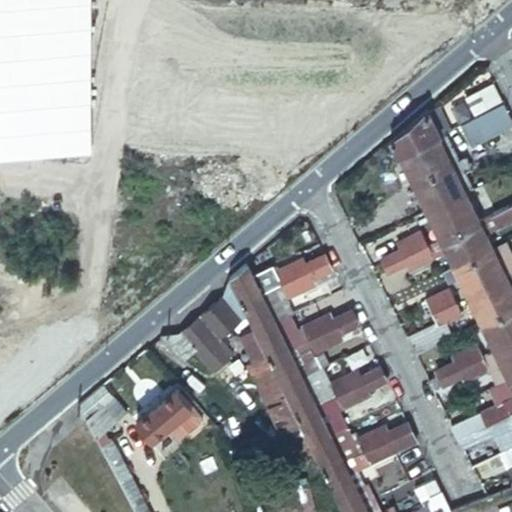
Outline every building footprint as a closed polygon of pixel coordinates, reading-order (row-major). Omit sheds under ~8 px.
[(505,101),(496,80),(467,95),(476,115),(505,101)] [(486,136),(511,124),(511,114),(505,101),(476,115),(486,136)] [(430,106),(392,138),(398,152),(401,150),(420,141),(440,132),(453,126),(442,104),(432,109),(430,106)] [(420,141),(434,171),(454,161),(440,132),(420,141)] [(420,141),(401,150),(415,180),(434,171),(420,141)] [(454,161),(434,171),(448,198),(467,189),(454,161)] [(448,198),(434,171),(415,180),(428,207),(448,198)] [(360,207),(403,186),(397,173),(373,184),(376,190),(357,199),(360,207)] [(408,198),(403,186),(360,207),(363,212),(382,202),(385,209),(408,198)] [(448,198),(461,227),(481,217),(467,189),(448,198)] [(488,199),(494,211),(511,202),(511,189),(488,199)] [(428,207),(442,235),(461,227),(448,198),(428,207)] [(511,202),(494,211),(499,222),(511,216),(511,202)] [(475,255),(494,246),(494,244),(481,217),(461,227),(475,255)] [(455,264),(475,255),(461,227),(442,235),(455,264)] [(384,255),(387,262),(429,242),(423,229),(400,239),(403,246),(384,255)] [(488,283),(509,274),(511,272),(511,248),(508,240),(505,240),(494,246),(475,255),(488,283)] [(429,242),(387,262),(389,266),(408,257),(411,264),(434,253),(429,242)] [(331,258),(327,252),(308,261),(306,256),(279,268),(286,280),(331,258)] [(469,292),(488,283),(475,255),(455,264),(469,292)] [(331,258),(286,280),(291,291),(317,279),(314,274),(334,265),(331,258)] [(264,291),(249,260),(231,275),(243,300),(264,291)] [(120,263),(115,289),(150,295),(155,270),(120,263)] [(511,272),(509,274),(488,283),(502,311),(511,306),(511,272)] [(222,337),(250,314),(243,300),(231,275),(224,294),(183,330),(165,331),(164,332),(187,357),(197,347),(215,369),(234,352),(222,337)] [(502,311),(488,283),(469,292),(483,320),(502,311)] [(427,295),(430,302),(436,314),(439,320),(462,310),(456,299),(449,285),(427,295)] [(250,314),(256,327),(294,310),(295,309),(288,293),(269,302),(264,291),(243,300),(250,314)] [(511,306),(502,311),(511,332),(511,306)] [(294,310),(256,327),(270,355),(308,337),(312,335),(358,314),(354,308),(335,316),(332,310),(306,322),(304,318),(299,320),(294,310)] [(511,340),(511,332),(502,311),(483,320),(496,348),(511,340)] [(360,320),(358,314),(312,335),(317,346),(344,334),(341,328),(360,320)] [(437,320),(407,334),(416,352),(454,334),(446,320),(438,324),(437,320)] [(270,355),(256,327),(243,333),(257,361),(250,363),(282,431),(286,430),(298,458),(315,450),(310,440),(297,412),(283,383),(270,355)] [(308,337),(270,355),(283,383),(303,374),(330,361),(328,357),(319,362),(308,337)] [(511,340),(496,348),(484,354),(441,374),(430,380),(433,385),(463,371),(466,377),(490,366),(496,381),(509,376),(509,377),(511,375),(511,340)] [(441,374),(484,354),(478,340),(454,351),(457,358),(438,367),(441,374)] [(303,374),(283,383),(297,412),(317,403),(339,392),(384,371),(381,365),(363,374),(359,366),(311,389),(303,374)] [(387,375),(384,371),(339,392),(345,403),(372,391),(368,384),(387,375)] [(102,384),(81,401),(88,414),(137,511),(154,511),(115,437),(112,438),(106,429),(125,414),(102,384)] [(137,421),(152,438),(167,426),(192,406),(177,388),(137,421)] [(458,437),(511,411),(505,397),(452,423),(458,437)] [(297,412),(310,440),(331,430),(317,403),(297,412)] [(192,406),(167,426),(179,439),(199,422),(200,416),(192,406)] [(511,410),(511,411),(458,437),(464,448),(511,424),(511,410)] [(411,426),(408,420),(390,428),(387,422),(361,434),(367,448),(411,426)] [(310,440),(315,450),(324,468),(344,459),(361,450),(348,422),(331,430),(310,440)] [(344,459),(324,468),(337,496),(357,486),(350,472),(417,440),(414,432),(411,426),(367,448),(361,450),(344,459)] [(234,448),(251,483),(265,477),(260,465),(273,459),(262,435),(234,448)] [(511,444),(472,464),(478,476),(511,459),(511,444)] [(416,483),(419,491),(438,482),(434,475),(416,483)] [(422,497),(441,488),(438,482),(419,491),(422,497)] [(337,496),(344,511),(369,511),(357,486),(337,496)]
